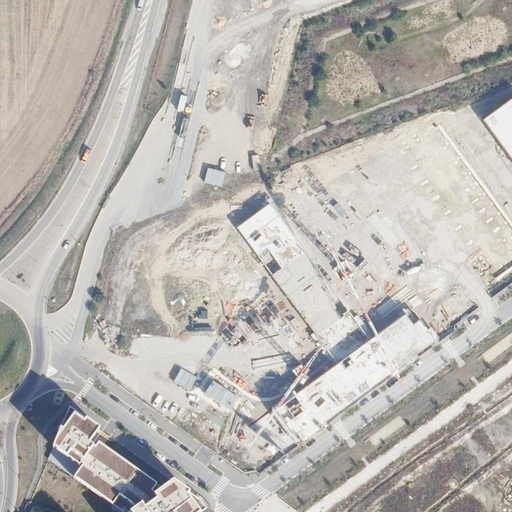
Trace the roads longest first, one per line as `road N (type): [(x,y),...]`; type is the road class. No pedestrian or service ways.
road 1 (unknown): [(79,334),(129,360),(225,361),(280,383),(339,349),(437,262),(442,232),(392,159),(396,135),(414,123),(454,119),(490,144),(511,175)]
road 2 (unclassified): [(82,297),(114,220),(172,196),(208,0)]
road 3 (primary): [(38,322),(52,266),(115,150),(155,0)]
road 4 (residential): [(244,503),(511,306)]
road 5 (primary): [(143,0),(81,166),(52,214),(0,270)]
road 6 (residential): [(77,385),(244,503)]
